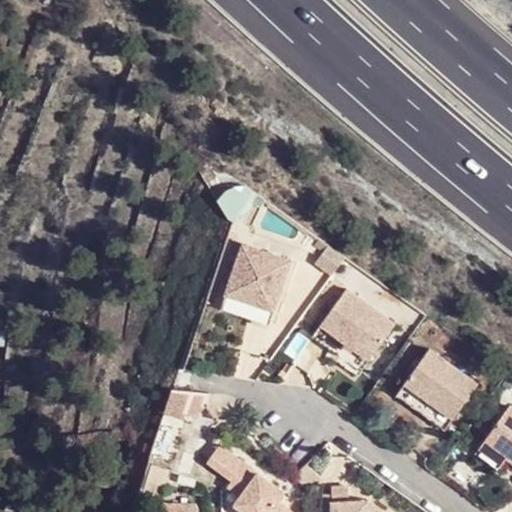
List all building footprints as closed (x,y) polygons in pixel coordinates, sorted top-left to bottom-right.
[(333,261),(308,243),(303,250),(312,256),(304,268),(321,279),(333,261)] [(282,267),(233,252),(217,304),(265,319),(282,267)] [(385,330),(335,295),(310,332),(326,343),(359,366),(385,330)] [(265,319),(217,304),(212,318),(261,333),(265,319)] [(326,343),(310,332),(301,344),(317,355),(326,343)] [(441,392),(457,404),(470,386),(422,350),(408,368),(441,392)] [(444,421),(457,404),(441,392),(408,368),(396,383),(444,421)] [(434,434),(444,421),(396,383),(386,396),(434,434)] [(191,391),(172,388),(164,412),(184,418),(191,391)] [(511,416),(504,411),(490,428),(511,444),(511,416)] [(511,444),(490,428),(476,447),(511,474),(511,444)] [(215,444),(206,463),(233,481),(231,484),(244,491),(238,502),(254,511),(290,511),(293,507),(276,495),(270,491),(276,481),(215,444)] [(511,476),(511,474),(476,447),(465,461),(499,490),(511,476)] [(148,460),(142,486),(159,490),(165,465),(148,460)] [(185,511),(186,501),(161,497),(160,511),(185,511)] [(346,511),(346,497),(329,497),(329,511),(346,511)] [(223,511),(248,511),(230,501),(223,511)]
